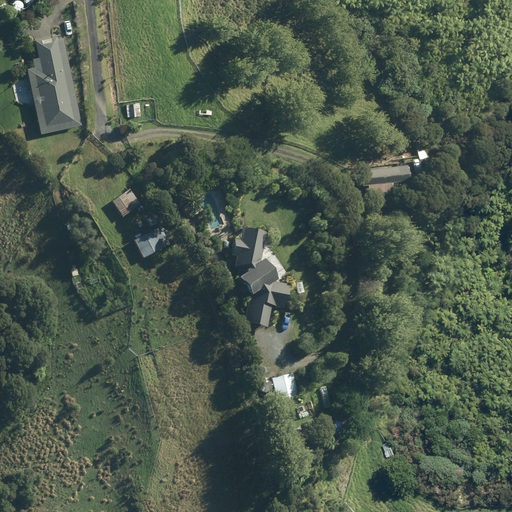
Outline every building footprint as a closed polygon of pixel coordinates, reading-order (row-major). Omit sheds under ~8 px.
[(79,126),(61,38),(34,44),(38,65),(27,68),(39,133),(79,126)] [(359,170),(361,186),(407,181),(406,164),(359,170)] [(128,192),(112,204),(122,218),(138,207),(128,192)] [(159,228),(133,241),(142,259),(168,245),(159,228)] [(264,235),(242,230),(239,243),(233,242),(230,257),(236,258),(233,272),(239,273),(237,281),(246,294),(243,324),(264,327),(267,306),(283,308),(286,286),(273,284),(274,276),(266,263),(258,261),(264,235)] [(293,375),(270,379),(275,403),(298,399),(293,375)]
